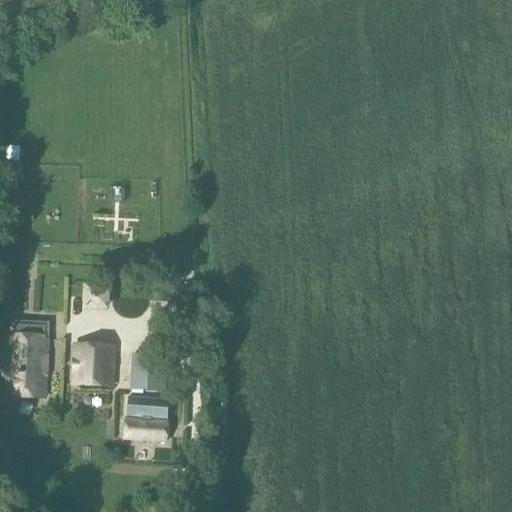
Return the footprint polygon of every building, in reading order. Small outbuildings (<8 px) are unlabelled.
[(178,329),(199,327),(196,297),(176,298),(178,329)] [(47,340),(9,338),(7,397),(44,398),(47,340)] [(74,345),(72,386),(113,389),(114,347),(74,345)] [(132,355),(130,390),(166,392),(167,359),(132,355)] [(125,440),(165,443),(168,401),(129,398),(125,440)]
